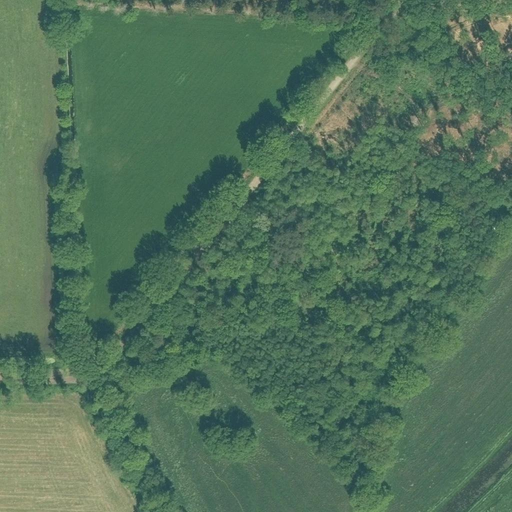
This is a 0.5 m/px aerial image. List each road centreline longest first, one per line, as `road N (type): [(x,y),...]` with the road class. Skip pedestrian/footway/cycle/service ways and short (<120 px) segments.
road 1 (track): [(86,372),(111,356),(186,270),(404,0)]
road 2 (track): [(152,511),(86,372)]
